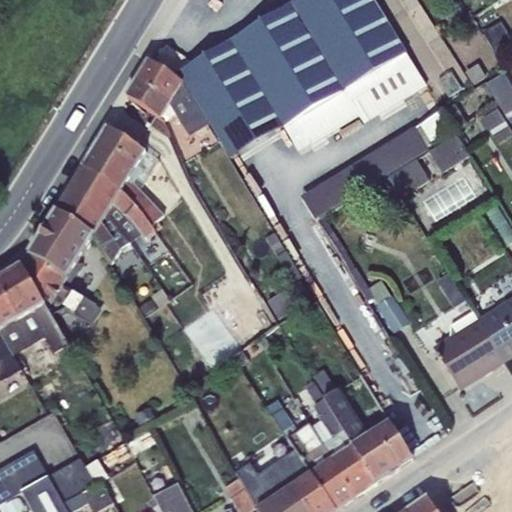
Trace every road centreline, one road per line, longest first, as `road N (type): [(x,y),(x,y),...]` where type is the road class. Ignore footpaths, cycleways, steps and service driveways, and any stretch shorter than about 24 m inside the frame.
road 1 (tertiary): [(0,231),(146,0)]
road 2 (residential): [(376,511),(511,420)]
